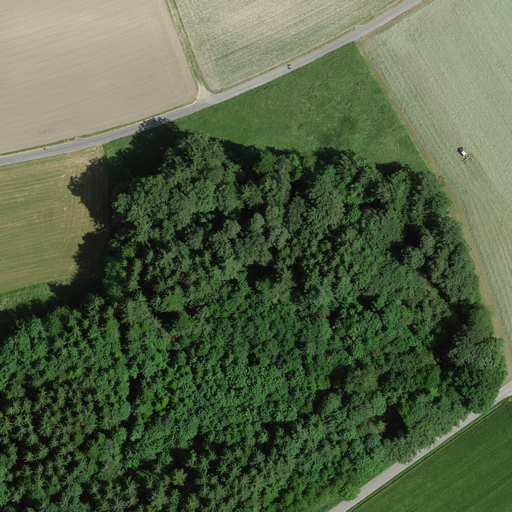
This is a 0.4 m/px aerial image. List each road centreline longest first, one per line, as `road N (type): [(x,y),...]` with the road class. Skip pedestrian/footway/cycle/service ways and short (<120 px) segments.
road 1 (unclassified): [(416,0),(320,51),(157,117),(0,156)]
road 2 (tertiary): [(511,381),(333,511)]
